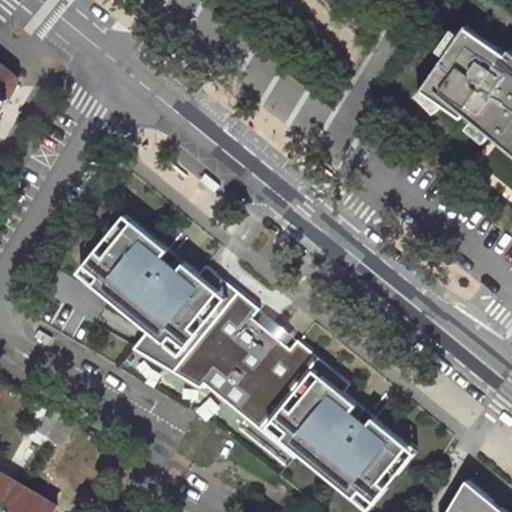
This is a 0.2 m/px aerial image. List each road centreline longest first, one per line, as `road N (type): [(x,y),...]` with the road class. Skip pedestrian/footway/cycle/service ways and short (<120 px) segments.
road 1 (unclassified): [(121,68),(511,385)]
road 2 (residential): [(0,341),(166,439),(123,511)]
road 3 (residential): [(0,281),(121,68)]
